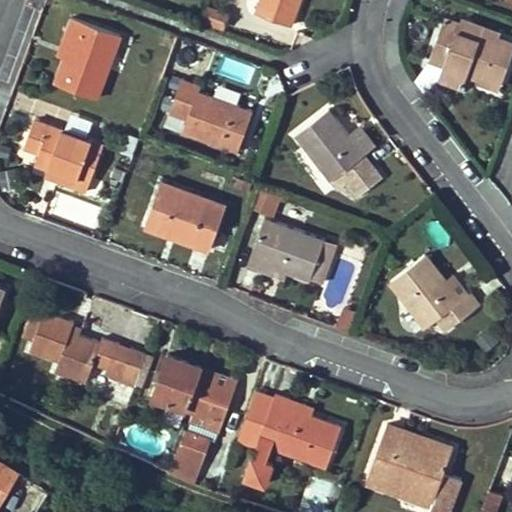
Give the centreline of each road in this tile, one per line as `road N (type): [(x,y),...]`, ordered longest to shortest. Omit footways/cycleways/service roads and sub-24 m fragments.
road 1 (residential): [(511,395),(466,403),(325,355),(205,298),(0,222)]
road 2 (residential): [(511,260),(374,79),(371,0)]
